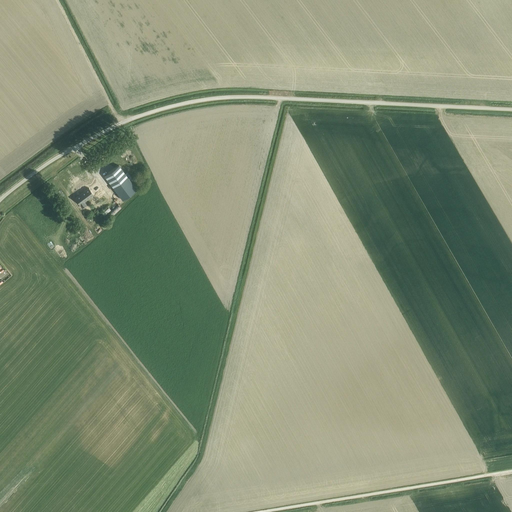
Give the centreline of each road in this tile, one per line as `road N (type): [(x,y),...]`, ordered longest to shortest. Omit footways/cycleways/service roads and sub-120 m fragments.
road 1 (unclassified): [(0,199),(116,125),(192,101),(511,109)]
road 2 (unclassified): [(511,471),(265,511)]
